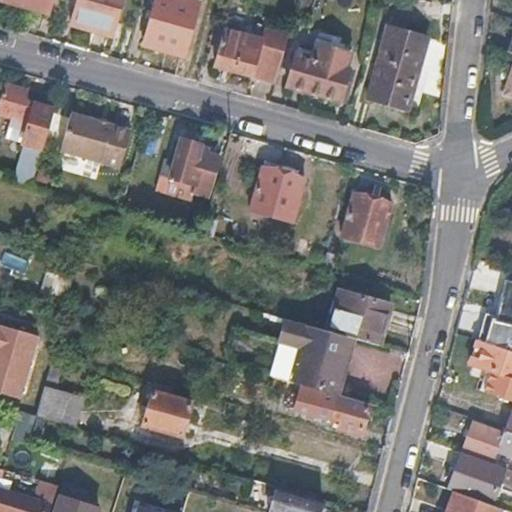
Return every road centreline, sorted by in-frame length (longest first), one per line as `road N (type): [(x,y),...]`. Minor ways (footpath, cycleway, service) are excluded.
road 1 (residential): [(459,172),(0,45)]
road 2 (residential): [(388,511),(434,343),(459,172)]
road 3 (residential): [(459,172),(473,0)]
